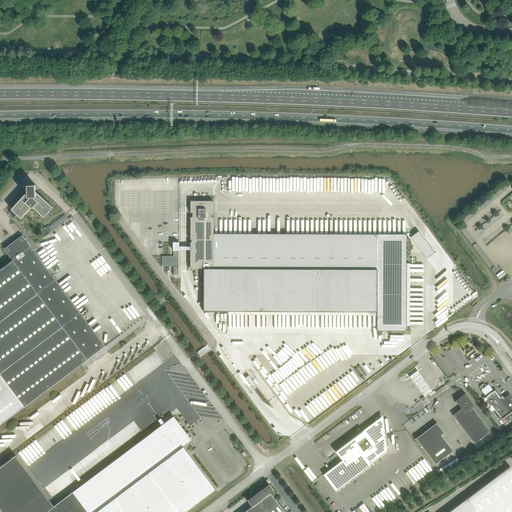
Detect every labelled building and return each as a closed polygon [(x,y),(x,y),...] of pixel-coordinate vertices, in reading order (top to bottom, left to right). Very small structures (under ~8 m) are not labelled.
[(280,187),(280,192),(313,192),(313,184),(315,184),(316,179),(272,178),(272,183),(276,184),(276,187),(280,187)] [(335,183),(335,191),(369,192),(369,184),(379,184),(382,184),(382,187),(387,187),(387,180),(333,178),(333,181),(331,181),(331,183),(335,183)] [(17,214),(21,218),(31,207),(33,207),(44,217),(48,213),(49,211),(53,207),(35,191),(35,188),(36,188),(37,188),(37,187),(36,186),(35,186),(35,185),(27,185),(27,192),(11,209),(16,213),(17,214)] [(179,242),(173,242),(173,250),(179,250),(190,250),(190,268),(204,268),(204,311),(228,311),(228,315),(300,315),(372,315),(372,312),(377,312),(377,315),(377,330),(406,331),(406,325),(410,325),(410,263),(407,263),(407,234),(213,233),(213,217),(211,217),(211,212),(213,212),(214,201),(205,201),(204,200),(203,200),(202,200),(201,200),(200,201),(191,201),(191,212),(188,215),(191,217),(190,239),(190,242),(190,247),(179,247),(179,242)] [(53,230),(68,218),(65,214),(49,225),(53,230)] [(62,234),(67,242),(77,235),(79,237),(84,234),(74,220),(68,224),(66,222),(54,231),(58,237),(62,234)] [(418,220),(411,224),(427,256),(434,252),(418,220)] [(0,424),(105,346),(22,235),(4,249),(13,260),(0,269),(0,424)] [(103,258),(86,270),(91,277),(103,269),(107,275),(113,271),(103,258)] [(427,311),(435,311),(435,285),(427,285),(427,311)] [(134,310),(139,317),(144,314),(135,301),(130,304),(134,310)] [(409,376),(410,377),(425,397),(426,396),(428,398),(430,396),(429,394),(433,391),(417,370),(409,376)] [(245,378),(248,381),(252,386),(255,384),(251,378),(249,375),(245,378)] [(489,384),(481,390),(486,397),(485,397),(485,398),(486,399),(491,406),(494,411),(495,411),(501,419),(503,418),(502,418),(511,410),(511,399),(509,396),(509,395),(502,400),(495,390),(494,391),(489,384)] [(474,405),(465,393),(456,400),(462,408),(453,415),(474,443),(491,431),(472,407),(474,405)] [(383,415),(376,421),(369,425),(335,451),(336,451),(341,458),(343,460),(323,474),(336,491),(371,465),(370,464),(387,451),(383,415)] [(162,425),(73,492),(88,511),(184,511),(215,489),(183,446),(190,441),(189,441),(171,418),(172,418),(172,417),(164,423),(161,418),(158,420),(162,425)] [(436,463),(440,461),(452,451),(453,451),(453,450),(445,440),(445,439),(444,439),(442,435),(441,435),(444,433),(444,432),(437,423),(437,422),(436,423),(425,431),(424,432),(417,438),(416,438),(416,439),(435,463),(435,464),(436,464),(436,463)] [(16,455),(0,466),(0,506),(4,511),(88,511),(73,492),(54,506),(16,455)] [(477,511),(511,511),(511,469),(510,466),(468,498),(467,498),(467,497),(477,511)] [(269,486),(263,490),(263,489),(263,488),(259,491),(259,492),(259,491),(260,492),(248,500),(252,505),(252,506),(244,511),(285,511),(273,494),(274,494),(269,485),(269,486)] [(466,498),(467,498),(466,499),(448,511),(477,511),(467,497),(466,498)]
